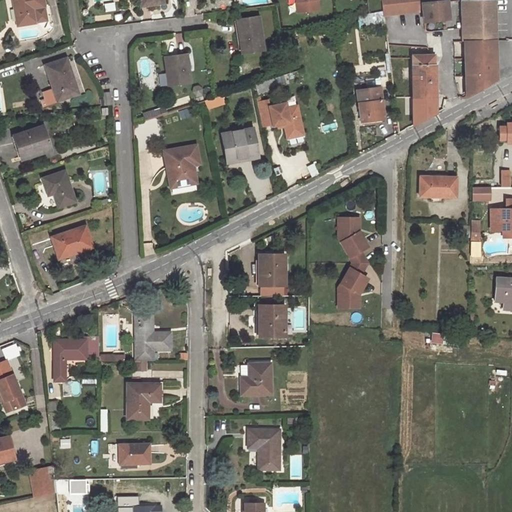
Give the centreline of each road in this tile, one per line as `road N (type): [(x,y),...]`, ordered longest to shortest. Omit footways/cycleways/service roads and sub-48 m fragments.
road 1 (unclassified): [(198,247),(511,81)]
road 2 (residential): [(129,280),(122,87),(111,53),(118,34),(197,22)]
road 3 (residential): [(198,247),(195,511)]
road 4 (residential): [(38,316),(0,201)]
